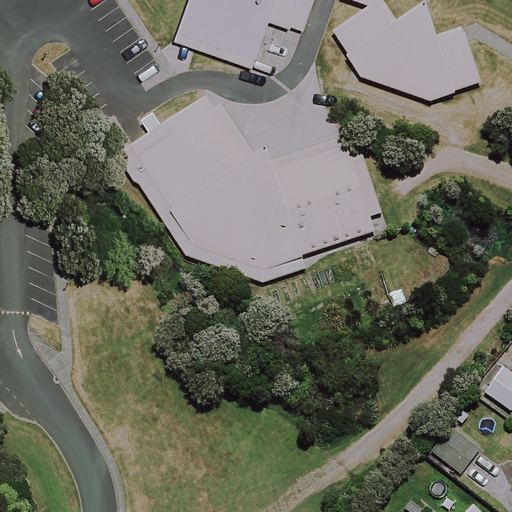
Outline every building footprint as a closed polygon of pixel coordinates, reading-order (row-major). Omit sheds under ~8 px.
[(312,0),(189,0),(175,41),(251,68),(267,22),(301,34),(312,0)] [(385,2),(332,36),(361,81),(427,106),(485,83),(461,25),(436,35),(427,12),(400,25),(385,2)] [(210,96),(117,160),(184,262),(263,289),(393,240),(360,142),(276,173),(266,161),(251,160),(210,96)] [(511,409),(511,375),(501,367),(481,394),(508,414),(511,409)] [(476,453),(451,432),(433,454),(459,475),(476,453)]
